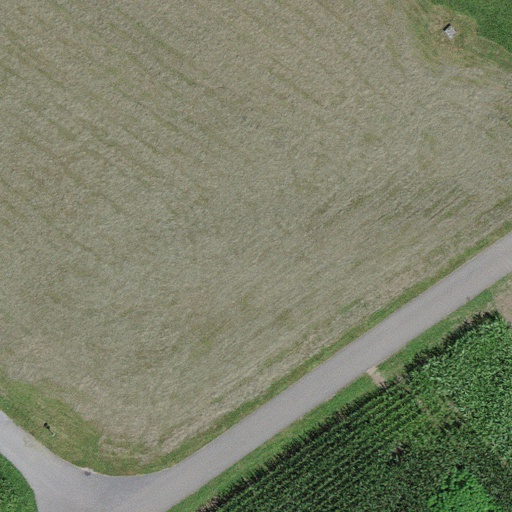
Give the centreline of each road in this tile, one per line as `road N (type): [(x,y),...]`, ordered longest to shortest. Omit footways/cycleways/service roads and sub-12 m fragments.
road 1 (track): [(148,511),(511,246)]
road 2 (track): [(0,430),(106,511)]
